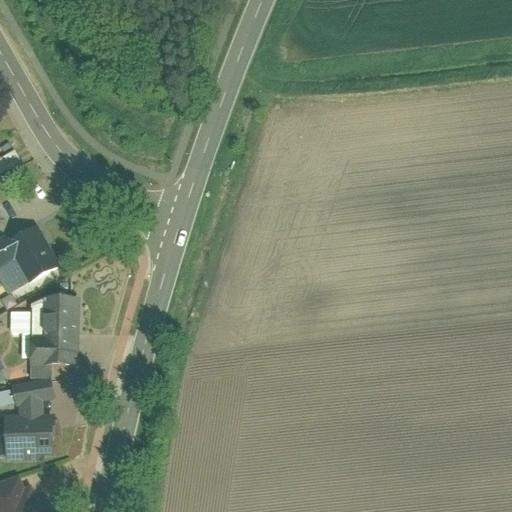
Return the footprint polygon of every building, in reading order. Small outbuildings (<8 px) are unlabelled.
[(1,160),(0,160),(0,177),(24,166),(17,151),(1,160)] [(9,238),(0,242),(0,272),(12,297),(59,273),(36,230),(11,243),(9,238)] [(42,326),(9,326),(9,345),(40,345),(40,358),(28,358),(28,378),(75,378),(75,312),(42,312),(42,326)] [(17,428),(3,429),(4,469),(48,468),(47,428),(41,428),(40,415),(48,414),(45,393),(12,398),(14,416),(16,416),(17,428)] [(34,511),(21,482),(0,491),(0,511),(34,511)]
